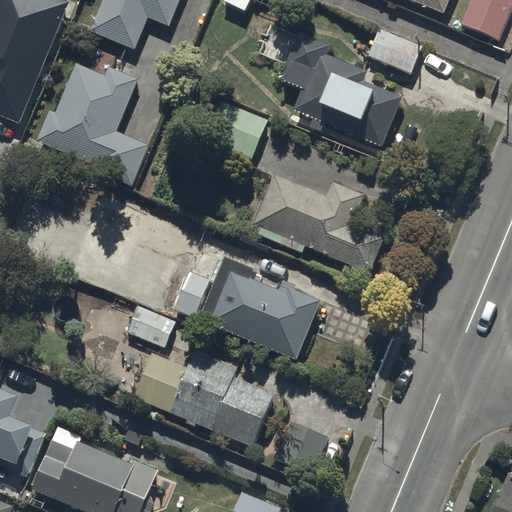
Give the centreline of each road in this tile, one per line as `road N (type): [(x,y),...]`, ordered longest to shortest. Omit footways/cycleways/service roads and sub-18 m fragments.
road 1 (tertiary): [(391,511),(453,361)]
road 2 (tertiary): [(453,361),(511,221)]
